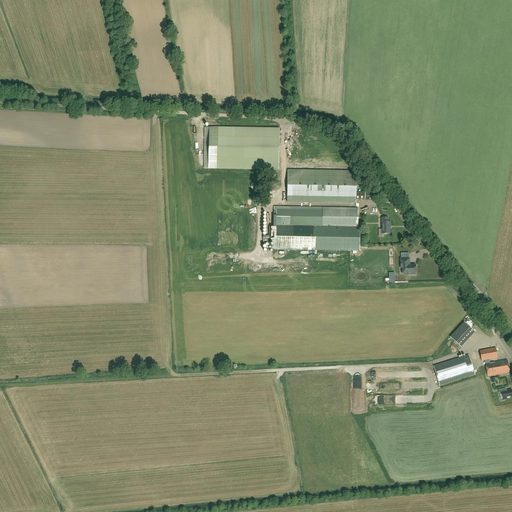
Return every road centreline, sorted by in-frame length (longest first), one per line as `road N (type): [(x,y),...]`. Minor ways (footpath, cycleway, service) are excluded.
road 1 (unclassified): [(511,356),(334,124),(0,102)]
road 2 (unknown): [(288,117),(282,192),(261,211),(258,255)]
